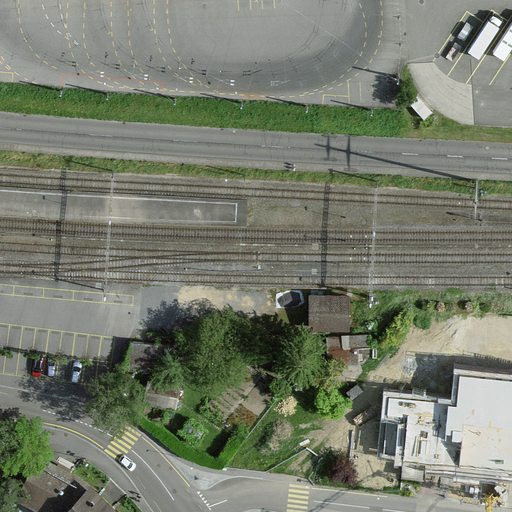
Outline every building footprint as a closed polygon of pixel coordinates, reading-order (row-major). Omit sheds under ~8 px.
[(308,291),(308,324),(347,325),(348,292),(308,291)] [(365,330),(333,328),(332,353),(364,354),(365,330)] [(442,397),(407,394),(401,454),(511,465),(511,376),(445,369),(442,397)] [(53,511),(57,511),(80,482),(37,459),(19,493),(53,511)] [(114,511),(88,486),(80,482),(57,511),(114,511)]
